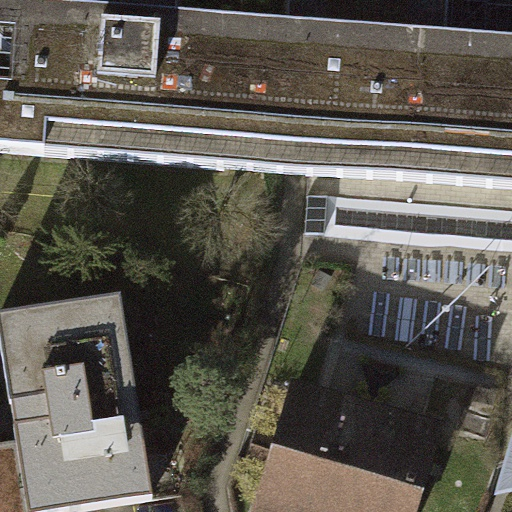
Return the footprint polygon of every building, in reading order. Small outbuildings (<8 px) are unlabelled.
[(511,0),(289,0),(287,30),(177,21),(179,0),(0,0),(0,47),(10,57),(28,70),(26,93),(0,90),(0,153),(195,169),(225,172),(299,178),(511,194),(511,482),(510,491),(511,490),(511,0)] [(20,446),(30,511),(81,511),(141,503),(110,303),(0,320),(0,336),(11,408),(17,446),(20,446)] [(414,511),(437,437),(292,394),(257,510),(263,511),(414,511)] [(0,448),(0,511),(30,511),(20,446),(17,446),(0,448)] [(446,463),(438,494),(475,504),(483,472),(446,463)]
